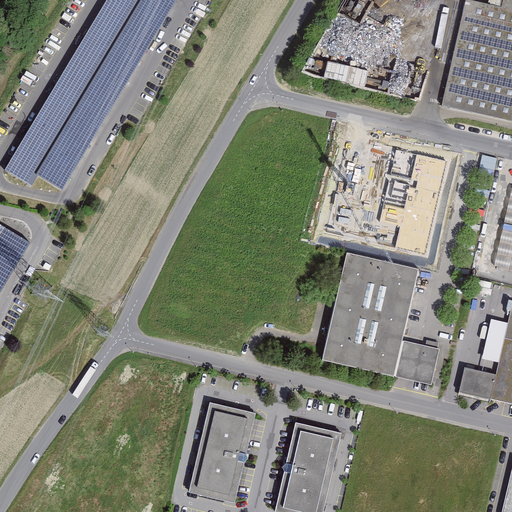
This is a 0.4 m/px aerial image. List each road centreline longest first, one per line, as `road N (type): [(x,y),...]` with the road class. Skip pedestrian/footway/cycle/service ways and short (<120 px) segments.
road 1 (unclassified): [(119,339),(511,428)]
road 2 (unclassified): [(119,339),(252,91)]
road 3 (unclassified): [(252,91),(511,150)]
road 4 (unclassified): [(0,510),(119,339)]
